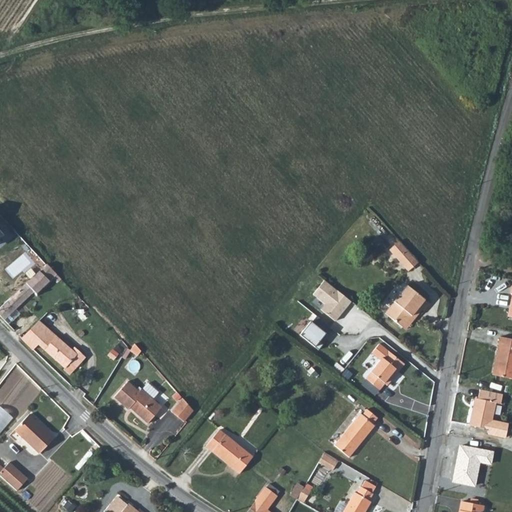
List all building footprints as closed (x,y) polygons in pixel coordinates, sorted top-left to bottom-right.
[(385,243),(394,253),(405,241),(396,232),(385,243)] [(394,253),(405,264),(416,252),(405,241),(394,253)] [(0,313),(0,317),(7,324),(34,297),(37,299),(57,278),(46,266),(43,271),(12,302),(0,313)] [(320,276),(309,291),(322,300),(318,306),(333,317),(348,297),(320,276)] [(383,308),(402,322),(417,300),(422,304),(428,296),(405,279),(383,308)] [(313,312),(298,333),(318,346),(322,340),(318,337),(328,323),(313,312)] [(24,341),(35,353),(40,348),(72,379),(76,375),(79,377),(86,370),(80,365),(85,361),(75,351),(71,355),(40,324),(24,341)] [(115,337),(110,341),(117,348),(122,344),(115,337)] [(390,370),(401,355),(378,338),(371,348),(380,354),(371,366),(373,367),(367,375),(380,385),(386,377),(389,380),(395,373),(390,370)] [(496,376),(511,379),(511,340),(499,338),(498,346),(501,347),(496,376)] [(491,375),(496,376),(501,347),(498,346),(491,375)] [(390,370),(395,373),(406,358),(401,355),(390,370)] [(110,406),(126,420),(128,418),(145,432),(159,414),(139,398),(137,400),(124,390),(110,406)] [(469,426),(489,430),(494,403),(500,404),(502,395),(479,391),(477,400),(475,399),(469,426)] [(181,403),(170,418),(182,427),(192,414),(181,403)] [(0,434),(13,414),(0,404),(0,434)] [(335,443),(351,454),(375,423),(373,421),(377,415),(366,407),(361,413),(359,411),(335,443)] [(10,433),(35,455),(50,440),(26,416),(10,433)] [(240,474),(252,458),(252,457),(218,432),(206,449),(240,474)] [(494,450),(459,444),(452,482),(475,486),(479,463),(492,465),(494,450)] [(333,469),(339,459),(325,451),(319,461),(333,469)] [(0,473),(0,476),(16,491),(25,480),(7,465),(0,473)] [(298,481),(291,493),(304,501),(311,489),(298,481)] [(339,511),(360,511),(368,497),(366,496),(370,488),(359,482),(354,490),(352,489),(339,511)] [(258,490),(267,496),(271,491),(262,485),(258,490)] [(77,486),(72,492),(78,497),(83,491),(77,486)] [(258,490),(257,490),(242,511),(263,511),(260,510),(268,497),(267,496),(258,490)] [(105,511),(141,511),(127,502),(125,504),(115,497),(105,511)] [(481,511),(483,508),(461,503),(459,511),(481,511)]
